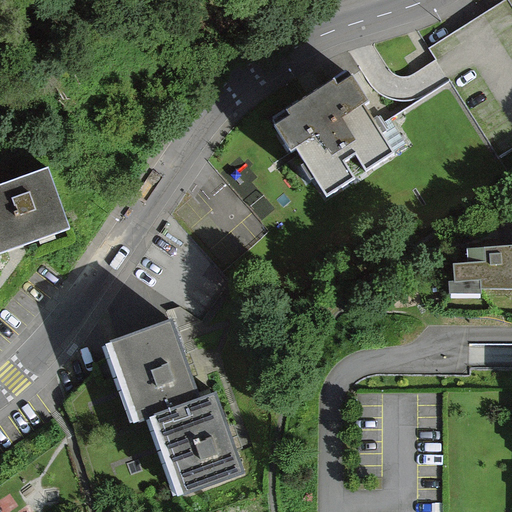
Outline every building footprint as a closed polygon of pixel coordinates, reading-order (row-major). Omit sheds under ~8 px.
[(511,4),(509,0),(498,0),(426,44),(495,156),(511,145),(511,4)] [(355,63),(269,114),(289,149),(300,142),(320,176),(346,160),(338,146),(350,139),(359,154),(388,137),(366,100),(374,95),(355,63)] [(48,166),(0,183),(0,252),(69,228),(48,166)] [(511,285),(511,238),(465,242),(463,256),(451,258),(451,289),(511,285)] [(167,323),(106,345),(135,421),(149,416),(195,399),(167,323)] [(221,420),(211,393),(195,399),(149,416),(178,494),(240,471),(221,420)]
